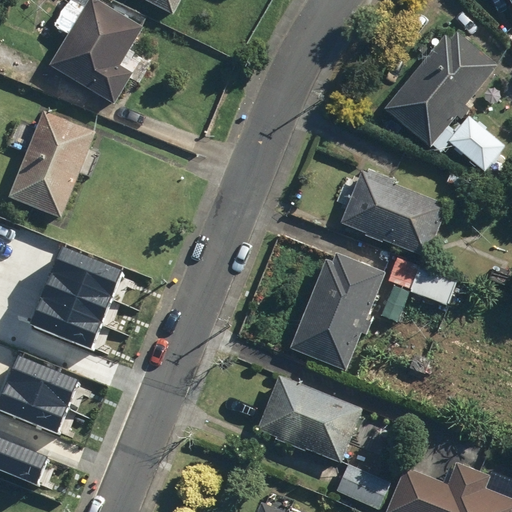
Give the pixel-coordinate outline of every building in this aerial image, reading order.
[(98,0),(92,0),(55,70),(120,105),(136,74),(126,68),(148,27),(98,0)] [(186,0),(143,0),(178,17),(186,0)] [(436,150),(462,121),(465,123),(476,111),(473,108),(506,70),(459,29),(389,109),(436,150)] [(101,135),(49,114),(16,200),(68,220),(101,135)] [(472,119),(453,144),(489,172),(508,148),(472,119)] [(367,171),(346,224),(432,257),(453,204),(367,171)] [(140,278),(69,250),(37,332),(107,360),(140,278)] [(348,375),(364,339),(370,342),(378,322),(372,320),(390,279),(333,254),(291,350),(348,375)] [(400,259),(392,283),(417,292),(415,297),(454,310),(464,281),(400,259)] [(511,340),(456,318),(443,351),(474,363),(458,405),(511,426),(511,340)] [(414,338),(384,327),(379,342),(409,353),(414,338)] [(94,393),(24,365),(0,424),(0,475),(53,497),(94,393)] [(369,409),(282,374),(260,429),(347,464),(369,409)] [(458,463),(453,474),(412,457),(388,511),(511,511),(511,499),(486,488),(491,477),(458,463)] [(393,481),(353,464),(340,494),(380,511),(393,481)] [(259,511),(291,511),(264,501),(259,511)]
